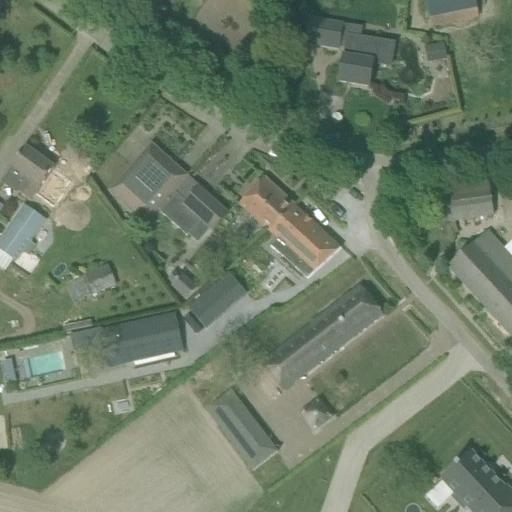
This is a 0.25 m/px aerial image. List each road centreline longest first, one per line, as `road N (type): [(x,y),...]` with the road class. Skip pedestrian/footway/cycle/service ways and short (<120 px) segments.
road 1 (residential): [(375,163),(249,134),(50,0)]
road 2 (residential): [(511,392),(385,248),(374,219),(375,163)]
road 3 (residential): [(375,163),(511,147)]
